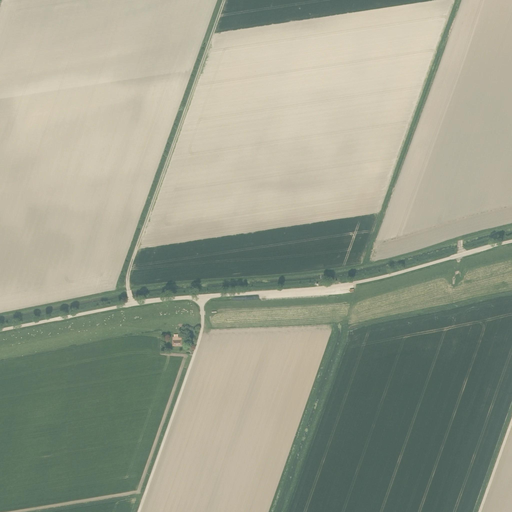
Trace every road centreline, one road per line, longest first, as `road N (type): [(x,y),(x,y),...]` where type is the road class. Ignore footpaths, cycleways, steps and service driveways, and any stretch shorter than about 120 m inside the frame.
road 1 (unclassified): [(0,331),(131,304),(322,289),(511,241)]
road 2 (track): [(131,304),(128,269),(223,0)]
